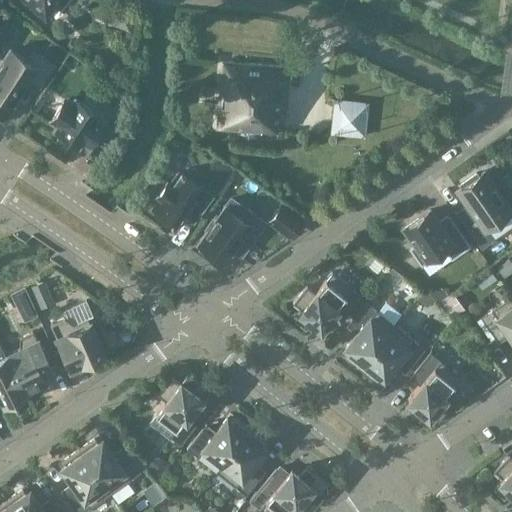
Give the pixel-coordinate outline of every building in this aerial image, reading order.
[(22,0),(44,19),(57,5),(60,7),(66,0),(22,0)] [(26,60),(9,49),(0,62),(0,94),(12,103),(28,78),(38,85),(52,63),(32,50),(26,60)] [(275,131),(279,130),(284,66),(222,60),(215,128),(259,131),(260,129),(275,131)] [(59,133),(57,137),(69,145),(71,141),(77,145),(80,140),(88,145),(105,119),(74,99),(71,104),(63,99),(49,119),(57,125),(54,130),(59,133)] [(363,136),(367,104),(335,100),(330,133),(363,136)] [(170,221),(169,222),(173,225),(173,224),(175,224),(183,213),(193,220),(210,196),(200,189),(201,187),(182,174),(183,172),(179,170),(178,171),(177,171),(169,182),(165,180),(156,193),(160,195),(151,207),(170,221)] [(470,210),(460,217),(480,246),(491,238),(484,228),(509,210),(482,172),(477,175),(475,172),(458,183),(460,186),(456,190),(470,210)] [(207,229),(198,242),(202,245),(199,248),(216,260),(218,256),(222,260),(231,247),(231,246),(238,236),(247,243),(262,221),(229,197),(214,219),(215,220),(207,230),(207,229)] [(281,203),(269,219),(288,234),(300,217),(281,203)] [(467,245),(445,214),(435,221),(427,209),(401,228),(413,245),(408,248),(420,264),(443,247),(450,257),(467,245)] [(300,312),(295,318),(306,326),(311,320),(319,327),(334,308),(344,315),(360,295),(330,271),(314,291),(305,285),(291,302),(300,309),(298,310),(300,312)] [(423,312),(430,302),(417,292),(409,302),(423,312)] [(425,308),(433,322),(456,309),(448,295),(425,308)] [(511,298),(510,295),(479,317),(494,338),(505,330),(511,340),(511,298)] [(344,354),(360,367),(394,325),(365,301),(348,321),(358,329),(343,347),(347,350),(344,354)] [(63,316),(49,323),(69,367),(68,367),(68,368),(103,353),(103,351),(102,352),(94,334),(99,331),(94,319),(88,322),(86,316),(72,323),(63,316)] [(394,325),(360,367),(375,380),(379,376),(382,379),(397,360),(407,368),(423,348),(394,325)] [(5,355),(24,393),(25,392),(25,391),(24,391),(23,390),(44,380),(44,378),(43,379),(39,371),(50,366),(32,330),(19,337),(18,348),(5,355)] [(422,379),(407,399),(415,405),(410,411),(420,420),(425,414),(427,415),(428,413),(437,420),(451,403),(442,396),(459,376),(428,351),(412,371),(422,379)] [(2,404),(24,393),(5,355),(0,357),(0,398),(2,402),(1,403),(2,404)] [(179,445),(195,424),(205,411),(204,410),(203,411),(195,405),(196,404),(195,403),(200,397),(191,390),(196,384),(185,376),(181,382),(179,381),(178,383),(169,376),(156,393),(164,400),(148,421),(179,445)] [(391,407),(404,393),(395,384),(381,398),(391,407)] [(215,471),(248,428),(232,416),(229,420),(226,417),(211,435),(201,427),(185,448),(215,471)] [(264,441),(248,428),(215,471),(244,494),(260,474),(250,466),(265,448),(261,445),(264,441)] [(77,448),(108,493),(139,471),(124,450),(114,458),(100,438),(96,441),(93,437),(77,448)] [(75,511),(81,511),(108,493),(77,448),(60,460),(63,464),(59,467),(73,486),(63,494),(75,511)] [(511,458),(508,454),(492,470),(500,478),(498,479),(500,481),(494,486),(504,496),(509,490),(511,493),(511,458)] [(309,484),(314,478),(303,469),(298,475),(290,468),(274,487),(265,479),(248,499),(263,511),(288,511),(295,504),(303,511),(317,494),(309,487),(310,485),(309,484)] [(21,488),(5,499),(13,511),(59,511),(52,501),(42,508),(28,489),(24,492),(21,488)] [(13,511),(5,499),(0,502),(0,511),(13,511)]
